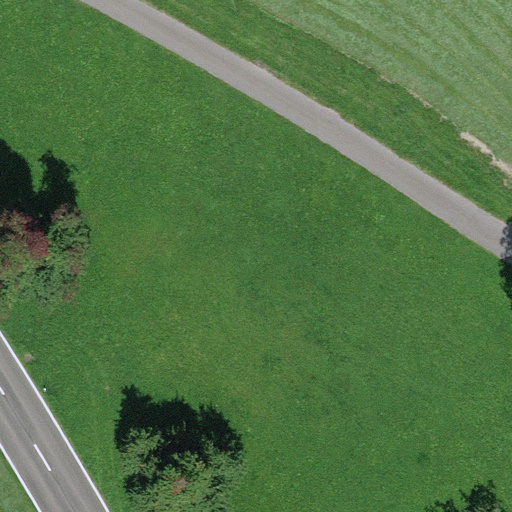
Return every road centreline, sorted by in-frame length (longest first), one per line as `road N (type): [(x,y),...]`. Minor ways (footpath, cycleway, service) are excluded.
road 1 (track): [(100,0),(262,91),(511,250)]
road 2 (secondary): [(0,391),(75,511)]
